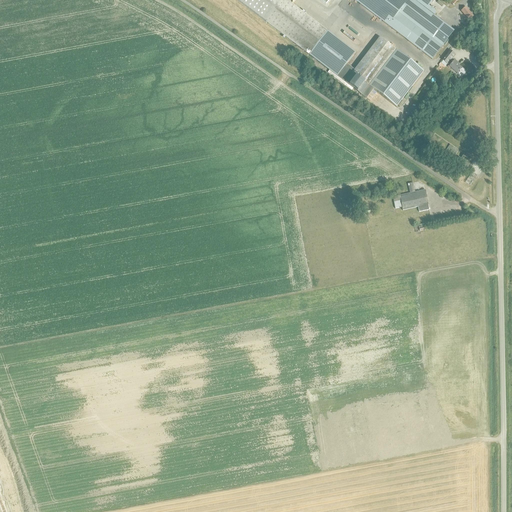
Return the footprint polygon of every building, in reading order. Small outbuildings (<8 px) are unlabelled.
[(236,0),(265,22),(309,55),(310,56),(337,77),(361,95),(368,86),(396,107),(424,72),(379,38),(354,70),(347,64),(355,53),(286,0),(236,0)] [(428,6),(432,2),(429,0),(353,0),(432,60),(454,31),(434,16),(436,12),(428,6)] [(461,11),(469,21),(473,17),(465,7),(461,11)] [(449,67),(455,72),(457,74),(462,69),(458,66),(459,65),(452,59),(455,55),(450,51),(443,61),(447,65),(448,64),(450,66),(449,67)] [(446,151),(454,157),(458,150),(450,145),(446,151)] [(456,160),(459,162),(469,168),(474,160),(465,154),(461,159),(459,157),(456,160)] [(403,211),(418,207),(419,212),(429,210),(428,205),(424,191),(393,198),(394,203),(395,208),(402,207),(403,211)]
